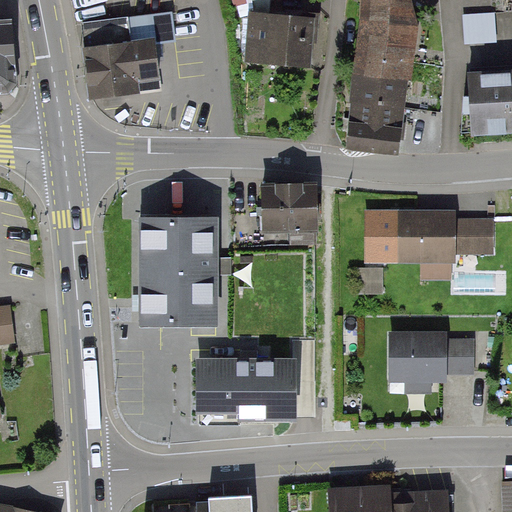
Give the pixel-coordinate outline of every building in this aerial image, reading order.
[(413,3),(382,0),(356,0),(341,152),(397,157),(413,3)] [(121,20),(82,24),(92,99),(162,90),(156,44),(177,42),(173,13),(121,20)] [(494,14),(462,15),(463,47),(495,46),(494,14)] [(313,22),(247,16),(242,65),(308,71),(313,22)] [(12,24),(0,24),(0,93),(7,93),(15,85),(12,24)] [(511,73),(458,77),(463,140),(511,136),(511,73)] [(317,188),(254,187),(253,242),(316,243),(317,188)] [(456,212),(366,211),(365,264),(422,265),(422,281),(452,281),(452,264),(456,264),(455,255),(495,256),(495,220),(456,220),(456,212)] [(220,223),(139,223),(140,326),(192,326),(216,326),(219,326),(220,223)] [(383,294),(383,269),(358,270),(358,295),(383,294)] [(11,306),(0,307),(0,345),(16,344),(11,306)] [(476,334),(384,334),(384,387),(444,387),(444,377),(461,377),(476,377),(476,334)] [(296,362),(197,363),(197,422),(296,421),(296,362)] [(511,511),(511,483),(499,484),(499,511),(511,511)] [(385,486),(332,491),(332,511),(444,511),(444,496),(386,500),(385,486)] [(211,511),(252,511),(251,498),(238,499),(211,501),(211,511)]
